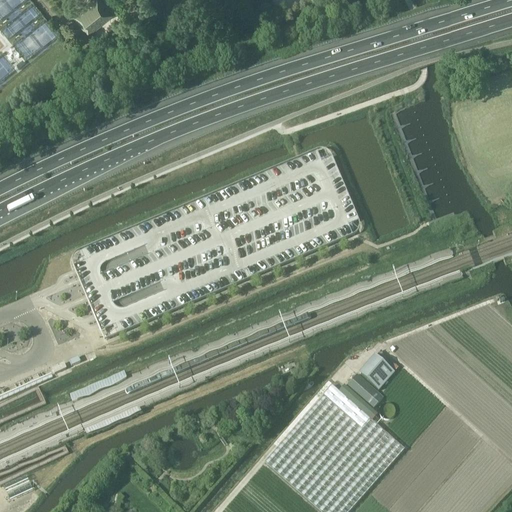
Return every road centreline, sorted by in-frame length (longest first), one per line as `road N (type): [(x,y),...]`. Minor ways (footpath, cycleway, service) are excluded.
road 1 (motorway): [(0,209),(184,126),(511,20)]
road 2 (motorway): [(510,0),(180,106),(0,189)]
